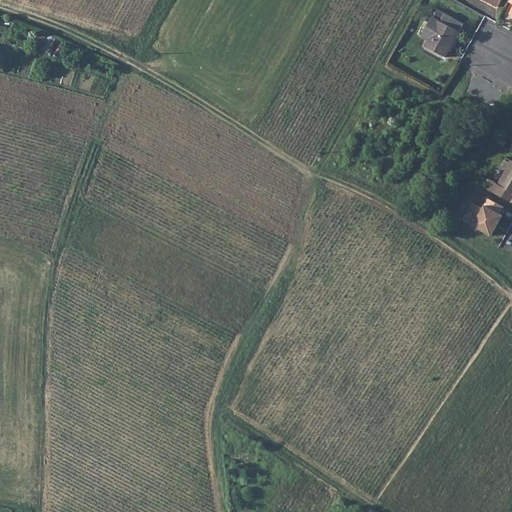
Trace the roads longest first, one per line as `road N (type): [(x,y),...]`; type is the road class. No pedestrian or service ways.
road 1 (track): [(1,7),(153,74),(310,173),(407,218),(511,298)]
road 2 (track): [(310,173),(297,244),(218,386),(211,426),(224,511)]
road 3 (track): [(310,173),(415,0)]
